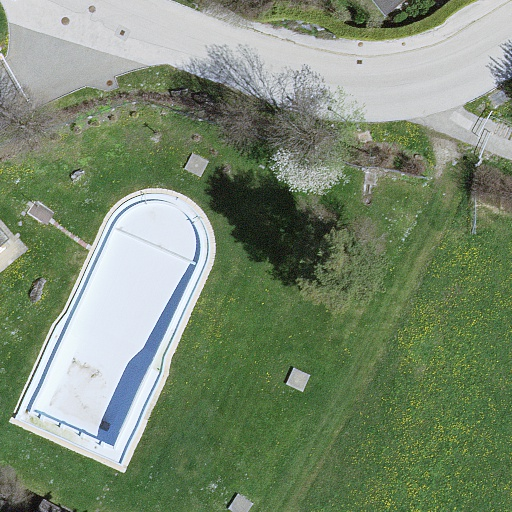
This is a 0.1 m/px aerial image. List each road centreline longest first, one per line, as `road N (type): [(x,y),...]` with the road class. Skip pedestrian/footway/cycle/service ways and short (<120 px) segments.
road 1 (residential): [(91,0),(297,80),(383,90)]
road 2 (residential): [(511,39),(464,69),(383,90)]
